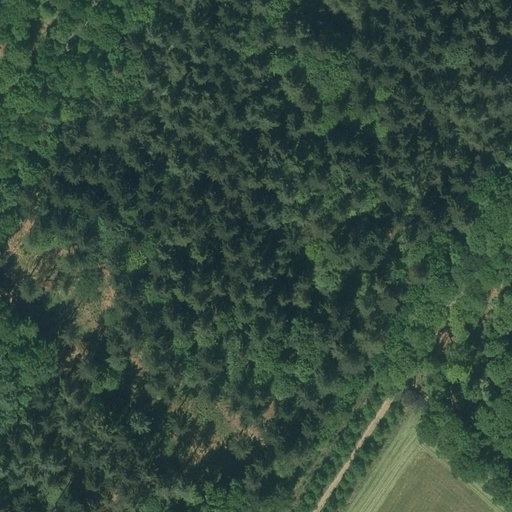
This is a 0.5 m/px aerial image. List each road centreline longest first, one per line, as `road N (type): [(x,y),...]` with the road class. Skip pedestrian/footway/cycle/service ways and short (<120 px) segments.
road 1 (track): [(511,215),(312,511)]
road 2 (tertiary): [(0,139),(96,0)]
road 3 (track): [(400,379),(511,475)]
